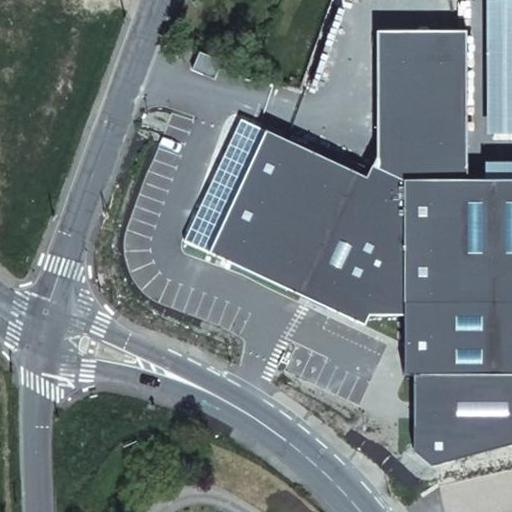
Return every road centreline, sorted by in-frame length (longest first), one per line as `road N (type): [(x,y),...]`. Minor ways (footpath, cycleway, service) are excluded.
road 1 (tertiary): [(160,0),(52,302)]
road 2 (tertiary): [(359,511),(313,462),(174,374)]
road 3 (tertiary): [(42,363),(43,511)]
road 4 (tertiary): [(174,374),(52,302)]
road 5 (tertiary): [(42,363),(174,374)]
